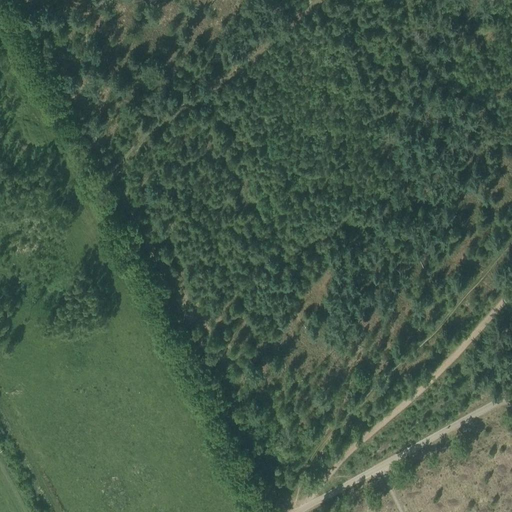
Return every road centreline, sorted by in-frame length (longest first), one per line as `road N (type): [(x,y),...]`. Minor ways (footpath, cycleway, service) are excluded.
road 1 (track): [(108,171),(280,511)]
road 2 (track): [(511,290),(330,474),(312,506)]
